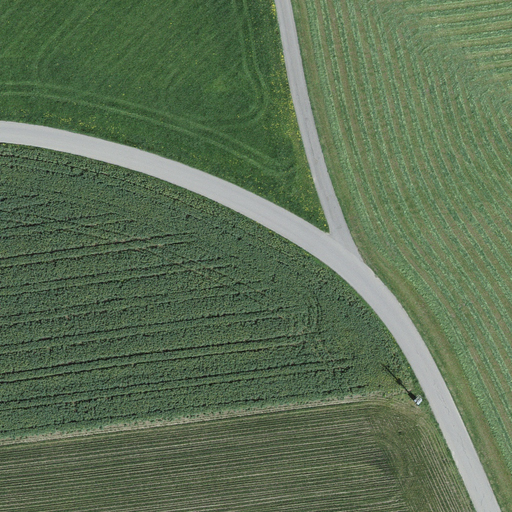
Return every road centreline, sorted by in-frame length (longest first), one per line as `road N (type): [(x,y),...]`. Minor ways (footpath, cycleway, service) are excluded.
road 1 (tertiary): [(0,130),(154,164),(219,189),(307,234),(357,272)]
road 2 (unclassified): [(357,272),(311,149),(282,0)]
road 3 (tertiary): [(357,272),(420,358),(489,511)]
